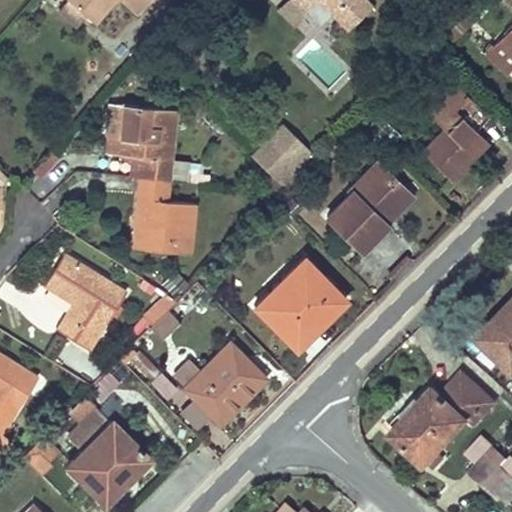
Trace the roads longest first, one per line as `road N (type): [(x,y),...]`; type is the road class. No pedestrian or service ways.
road 1 (residential): [(291,413),(511,191)]
road 2 (residential): [(404,511),(291,413)]
road 3 (residential): [(191,511),(291,413)]
